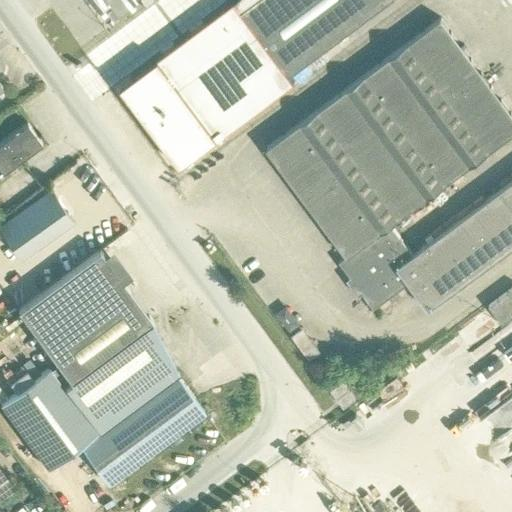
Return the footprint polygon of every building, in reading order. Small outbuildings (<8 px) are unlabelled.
[(164,117),(155,124),(181,159),(217,133),(219,135),(294,80),(289,73),(386,0),(252,0),(241,9),(234,0),(233,0),(159,55),(164,62),(138,82),(164,117)] [(347,253),(339,259),(374,306),(408,280),(428,307),(511,245),(511,176),(412,252),(390,222),(511,131),(511,111),(440,15),(267,144),(319,216),(347,253)] [(0,169),(41,139),(26,119),(0,138),(0,169)] [(44,189),(0,220),(0,258),(4,264),(67,219),(44,189)] [(48,365),(0,401),(0,402),(47,466),(79,442),(107,481),(203,411),(176,374),(177,373),(177,369),(175,371),(143,328),(153,320),(98,247),(17,307),(58,362),(50,368),(48,365)] [(331,388),(337,396),(343,405),(355,396),(348,388),(343,379),(331,388)] [(0,464),(0,488),(11,481),(0,464)]
